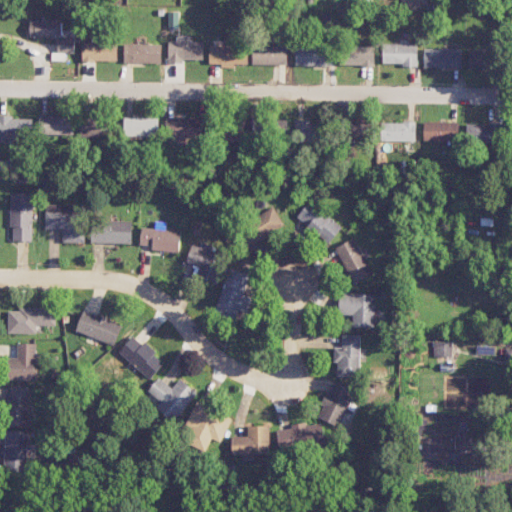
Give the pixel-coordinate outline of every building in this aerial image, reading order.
[(75,36),(56,36),(56,20),(30,20),(30,37),(57,37),(57,53),(74,53),(75,36)] [(203,60),(203,41),(169,41),(168,63),(182,63),(182,59),(203,60)] [(83,62),(118,61),(117,42),(82,43),(83,62)] [(124,63),(161,63),(161,44),(124,44),(124,63)] [(418,44),(383,44),(383,65),(418,65),(418,44)] [(209,64),(221,64),(221,68),(235,68),(235,64),(247,64),(247,46),(209,45),(209,64)] [(287,46),(253,45),(252,64),(287,65),(287,46)] [(340,65),(374,66),(375,46),(341,45),(340,65)] [(295,65),(332,66),(332,47),(296,47),(295,65)] [(461,68),(462,49),(424,48),(424,67),(461,68)] [(468,69),(494,69),(494,50),(468,50),(468,69)] [(81,136),(108,137),(109,116),(81,115),(81,136)] [(39,135),(74,135),(74,117),(40,116),(39,135)] [(32,117),(0,117),(0,138),(32,138),(32,117)] [(159,117),(123,118),(124,137),(159,136),(159,117)] [(203,141),(203,119),(167,118),(166,140),(203,141)] [(254,129),(266,128),(266,118),(253,119),(254,129)] [(294,122),(295,143),(322,142),(322,121),(294,122)] [(348,121),(347,138),(369,138),(369,122),(348,121)] [(423,140),(458,141),(458,122),(424,121),(423,140)] [(381,122),(381,141),(416,141),(416,122),(381,122)] [(467,123),(466,145),(498,146),(499,124),(467,123)] [(31,241),(32,193),(11,193),(10,228),(14,228),(14,240),(31,241)] [(328,243),(341,227),(309,202),(296,218),(328,243)] [(249,219),(254,230),(244,235),(248,244),(284,228),(274,208),(249,219)] [(85,243),(86,212),(45,211),(45,229),(62,229),(62,242),(85,243)] [(133,221),(92,220),(92,242),(132,243),(133,221)] [(140,245),(152,245),(151,250),(180,252),(180,230),(141,228),(140,245)] [(373,274),(354,238),(335,248),(354,284),(373,274)] [(194,277),(217,281),(222,252),(190,246),(187,263),(196,264),(194,277)] [(250,274),(230,268),(216,310),(236,316),(238,310),(249,313),(254,298),(243,295),(250,274)] [(375,294),(340,293),(339,315),(353,315),(352,327),(374,327),(375,294)] [(8,333),(37,333),(37,325),(56,326),(56,309),(8,308),(8,333)] [(75,332),(115,345),(122,323),(82,311),(75,332)] [(150,379),(165,362),(134,335),(119,352),(150,379)] [(336,376),(361,376),(360,335),(342,335),(342,347),(335,347),(336,376)] [(451,341),(433,341),(434,357),(451,356),(451,341)] [(36,343),(18,343),(18,358),(9,358),(9,380),(37,380),(36,343)] [(172,388),(159,377),(144,397),(174,421),(197,392),(180,379),(172,388)] [(339,427),(355,390),(336,382),(330,394),(327,393),(316,417),(339,427)] [(27,427),(28,386),(9,386),(8,427),(27,427)] [(232,417),(196,402),(184,430),(189,431),(184,442),(206,451),(211,438),(221,442),(232,417)] [(277,430),(280,451),(325,445),(322,423),(305,426),(305,423),(292,424),(292,428),(277,430)] [(270,454),(269,425),(247,426),(247,435),(232,436),(232,455),(270,454)] [(5,431),(5,472),(26,471),(26,431),(5,431)]
